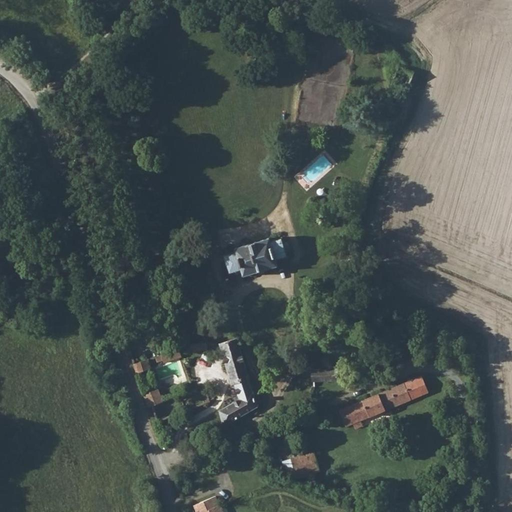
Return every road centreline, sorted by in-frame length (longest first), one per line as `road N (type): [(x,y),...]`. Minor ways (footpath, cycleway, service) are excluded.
road 1 (unclassified): [(174,511),(50,132),(33,92),(0,66)]
road 2 (track): [(33,92),(144,0)]
